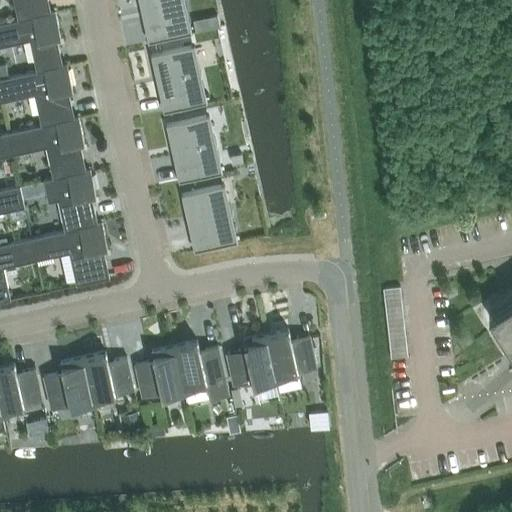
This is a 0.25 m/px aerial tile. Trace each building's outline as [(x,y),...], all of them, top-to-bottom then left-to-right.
[(13,0),(18,18),(51,11),(48,0),(13,0)] [(138,0),(141,9),(144,9),(151,42),(192,33),(184,0),(138,0)] [(18,18),(0,22),(0,45),(22,40),(29,39),(36,70),(62,64),(56,37),(60,36),(61,36),(56,16),(55,10),(51,11),(18,18)] [(217,15),(210,16),(212,27),(220,26),(217,14),(216,14),(217,15)] [(192,46),(151,55),(156,78),(159,78),(166,111),(207,102),(199,66),(196,67),(192,46)] [(6,62),(0,63),(0,75),(8,74),(6,62)] [(29,71),(0,77),(0,94),(1,100),(34,93),(41,124),(74,116),(68,89),(72,89),(72,88),(68,69),(67,63),(62,64),(36,70),(29,71)] [(131,98),(151,94),(147,71),(127,75),(131,98)] [(207,115),(166,124),(171,147),(174,147),(181,180),(222,172),(214,135),(211,136),(207,115)] [(41,124),(8,131),(13,153),(46,146),(53,176),(86,169),(80,142),(84,141),(80,121),(78,116),(74,117),(74,116),(41,124)] [(0,155),(13,153),(8,131),(0,132),(0,155)] [(241,152),(231,154),(233,163),(243,161),(241,152)] [(53,176),(43,178),(43,179),(48,200),(57,198),(64,229),(97,222),(91,195),(95,194),(96,194),(91,174),(90,168),(86,169),(53,176)] [(0,210),(25,205),(20,184),(0,187),(0,210)] [(222,184),(181,193),(186,217),(189,216),(196,250),(237,241),(229,204),(227,205),(222,184)] [(31,236),(36,258),(69,251),(76,282),(76,283),(76,284),(109,276),(103,248),(107,247),(103,227),(102,221),(97,222),(64,229),(31,236)] [(3,266),(36,258),(31,236),(0,243),(0,300),(11,298),(3,266)] [(395,354),(413,352),(402,281),(384,283),(395,354)] [(511,351),(511,297),(489,313),(511,349),(509,352),(509,353),(511,351)] [(289,328),(266,333),(276,379),(299,374),(298,369),(316,365),(309,333),(291,337),(289,328)] [(253,384),(276,379),(266,333),(243,338),(245,347),(227,351),(234,384),(252,380),(253,384)] [(197,339),(174,344),(185,391),(208,386),(210,398),(229,393),(218,344),(199,348),(197,339)] [(162,396),(185,391),(174,344),(152,349),(154,359),(135,363),(142,395),(161,391),(162,396)] [(106,350),(83,355),(93,402),(116,397),(115,392),(134,388),(127,356),(108,360),(106,350)] [(71,407),(93,402),(83,355),(60,361),(62,370),(44,374),(51,406),(69,402),(71,407)] [(14,362),(0,364),(0,404),(2,413),(25,408),(24,404),(42,399),(35,367),(17,371),(14,362)] [(329,409),(310,411),(312,427),(324,426),(331,426),(329,409)] [(138,410),(120,414),(123,429),(141,425),(138,410)] [(237,415),(228,417),(231,431),(240,429),(237,415)] [(46,416),(33,419),(36,431),(48,428),(47,424),(46,416)] [(164,423),(149,426),(150,434),(166,432),(164,423)]
